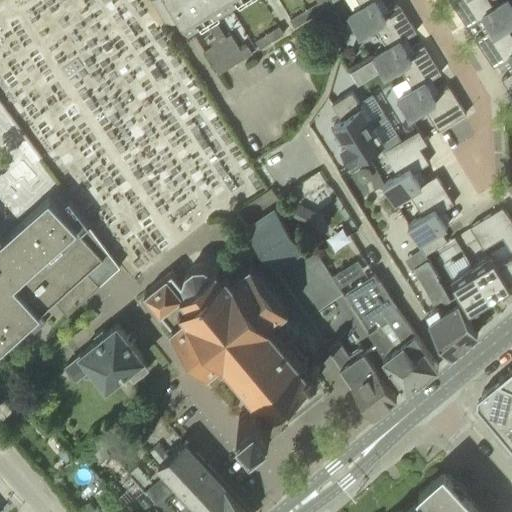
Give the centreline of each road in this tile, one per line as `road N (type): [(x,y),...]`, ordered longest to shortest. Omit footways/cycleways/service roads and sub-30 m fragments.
road 1 (residential): [(419,0),(478,96),(484,169)]
road 2 (secondary): [(292,511),(430,397)]
